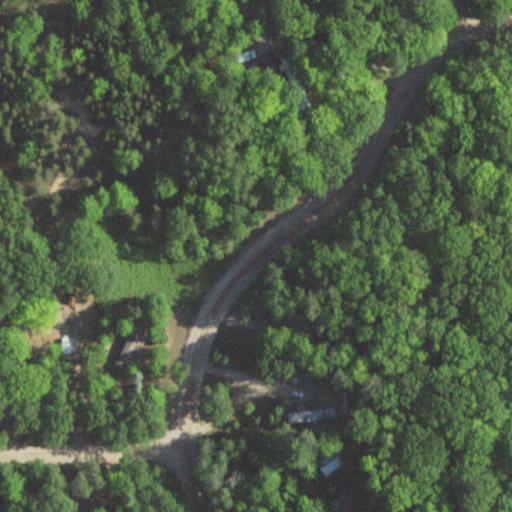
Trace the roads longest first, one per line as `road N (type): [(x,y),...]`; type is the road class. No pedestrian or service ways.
road 1 (residential): [(200,511),(186,446),(191,373),(208,314),(238,275),(355,170),(431,61),(468,27),(511,17)]
road 2 (residential): [(186,446),(0,456)]
